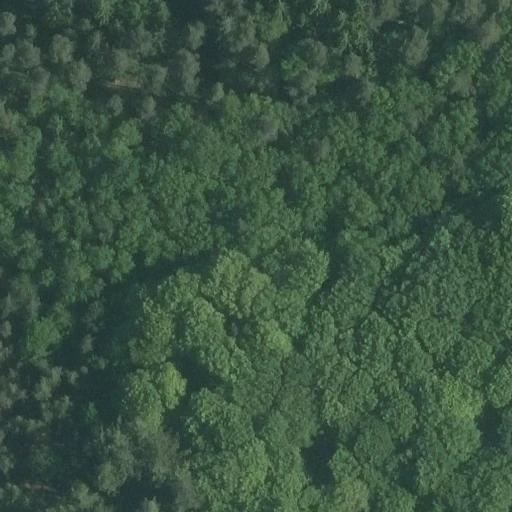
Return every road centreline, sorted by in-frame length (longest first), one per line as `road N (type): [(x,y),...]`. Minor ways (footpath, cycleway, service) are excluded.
road 1 (track): [(196,511),(0,266)]
road 2 (track): [(394,511),(511,468)]
